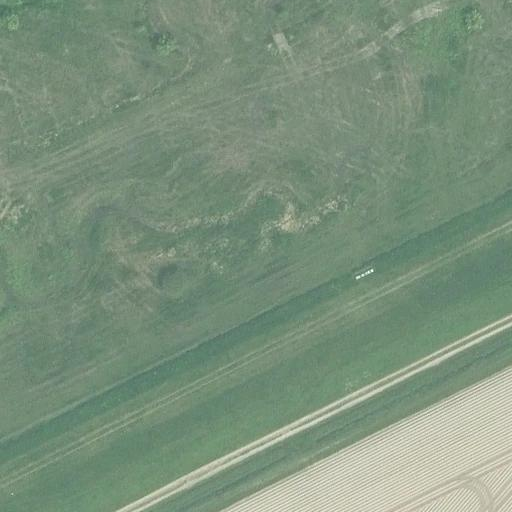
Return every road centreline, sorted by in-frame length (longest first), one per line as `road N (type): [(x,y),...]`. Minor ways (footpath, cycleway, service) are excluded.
road 1 (track): [(0,478),(511,219)]
road 2 (track): [(127,511),(511,318)]
